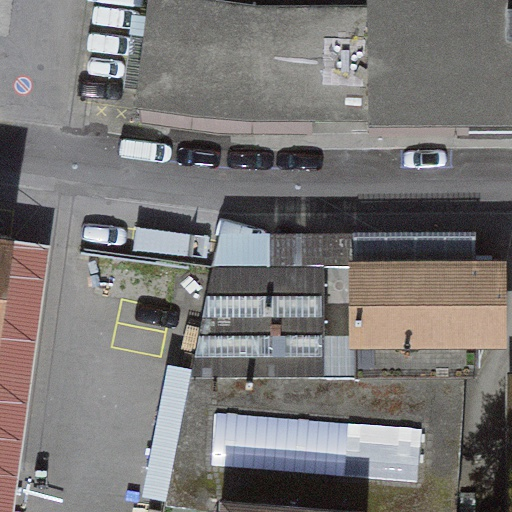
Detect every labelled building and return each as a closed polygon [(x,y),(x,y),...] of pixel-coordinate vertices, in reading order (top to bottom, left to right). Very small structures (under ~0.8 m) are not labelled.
[(511,0),(147,0),(135,92),(197,101),(249,105),(250,105),(369,104),(473,104),(511,103),(511,0)] [(0,315),(11,236),(0,234),(0,315)] [(213,264),(191,375),(324,375),(323,264),(244,264),(213,264)] [(354,375),(353,264),(323,264),(324,375),(354,375)] [(353,264),(354,375),(464,374),(479,374),(478,334),(502,334),(502,264),(470,264),(353,264)] [(455,511),(464,374),(354,375),(339,375),(324,375),(191,375),(167,500),(231,505),(231,503),(348,511),(455,511)] [(348,511),(231,503),(231,505),(230,507),(236,508),(235,511),(348,511)]
